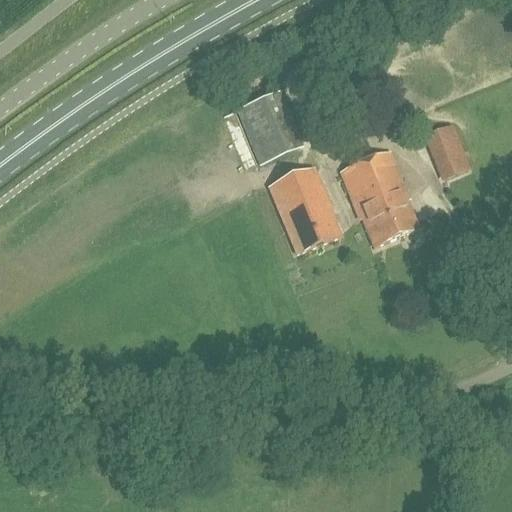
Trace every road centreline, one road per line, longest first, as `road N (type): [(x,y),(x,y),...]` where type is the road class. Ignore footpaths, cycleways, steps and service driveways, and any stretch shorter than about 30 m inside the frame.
road 1 (unclassified): [(0,443),(307,427),(442,396),(511,367)]
road 2 (primary): [(0,168),(96,97),(259,0)]
road 3 (unclassified): [(0,110),(169,0)]
